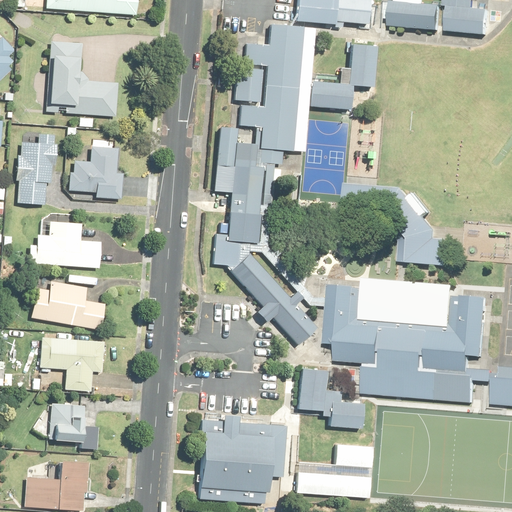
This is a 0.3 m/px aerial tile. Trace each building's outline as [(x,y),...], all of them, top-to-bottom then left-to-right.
[(44,0),(43,10),(134,16),(135,0),(44,0)] [(378,0),(298,0),(296,24),(376,30),(378,0)] [(443,9),(391,5),(389,36),(441,39),(443,9)] [(491,10),(449,7),(447,36),(489,39),(491,10)] [(304,28),(267,25),(259,149),(295,152),(304,28)] [(0,78),(9,70),(14,50),(0,41),(0,78)] [(83,43),(50,41),(45,113),(60,115),(115,118),(117,83),(80,81),(83,43)] [(375,54),(351,52),(349,90),(372,92),(375,54)] [(262,69),(236,67),(233,100),(260,102),(262,69)] [(356,92),(312,89),(310,115),(354,118),(356,92)] [(93,120),(80,119),(79,128),(93,129),(93,120)] [(222,274),(292,351),(318,327),(256,258),(265,170),(237,168),(239,137),(217,135),(213,199),(230,200),(222,274)] [(42,209),(45,164),(54,165),(56,140),(38,138),(37,149),(20,147),(15,206),(42,209)] [(114,175),(114,173),(116,148),(90,146),(89,163),(71,161),(69,192),(95,194),(94,197),(119,199),(121,176),(114,175)] [(409,264),(448,267),(450,241),(438,240),(438,230),(406,187),(348,184),(346,209),(384,212),(411,239),(409,264)] [(80,223),(47,222),(47,234),(35,234),(35,245),(27,245),(27,267),(98,269),(99,250),(99,241),(80,240),(80,223)] [(12,236),(3,236),(2,253),(12,254),(12,236)] [(103,304),(83,300),(85,289),(49,282),(47,293),(33,290),(27,321),(97,335),(103,304)] [(328,284),(324,338),(336,339),(334,365),(365,367),(363,395),(436,401),(439,368),(481,371),(487,299),(454,296),(451,324),(362,317),(365,287),(328,284)] [(87,396),(88,380),(97,381),(100,343),(34,337),(31,375),(60,378),(59,394),(87,396)] [(511,374),(495,374),(493,411),(511,411),(511,374)] [(327,377),(294,375),(291,420),(324,422),(327,377)] [(81,409),(48,406),(45,445),(79,447),(92,448),(93,425),(80,424),(81,409)] [(364,410),(332,408),(330,434),(362,437),(364,410)] [(273,430),(204,424),(198,495),(267,501),(273,430)] [(61,465),(60,481),(23,478),(21,511),(35,511),(81,511),(86,467),(61,465)]
